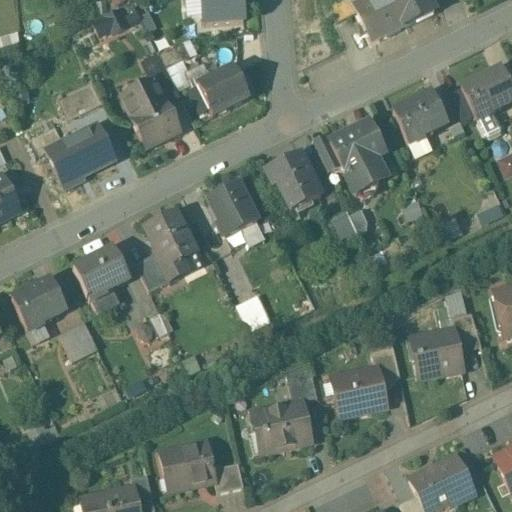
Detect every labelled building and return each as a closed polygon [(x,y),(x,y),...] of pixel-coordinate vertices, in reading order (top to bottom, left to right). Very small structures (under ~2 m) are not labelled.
[(198,0),(201,31),(243,27),(241,0),(198,0)] [(358,0),(365,14),(355,19),(370,49),(402,33),(432,18),(423,0),(358,0)] [(105,24),(87,31),(91,42),(138,27),(132,9),(119,13),(118,9),(102,14),(105,24)] [(303,28),(308,49),(323,45),(318,24),(303,28)] [(15,36),(0,38),(0,48),(16,46),(15,36)] [(180,48),(157,60),(163,73),(164,75),(187,63),(180,48)] [(163,73),(148,81),(152,90),(153,89),(162,108),(163,108),(165,113),(179,106),(164,75),(163,73)] [(231,74),(195,91),(210,123),(246,105),(231,74)] [(511,103),(498,75),(458,94),(475,127),(492,119),(490,117),(511,105),(511,103)] [(89,87),(57,103),(61,112),(61,111),(61,110),(66,100),(68,99),(79,120),(101,110),(89,87)] [(152,90),(119,106),(129,125),(162,108),(153,89),(152,90)] [(430,99),(391,118),(407,152),(424,143),(422,140),(445,129),(430,99)] [(129,125),(144,156),(178,139),(165,113),(163,108),(162,108),(129,125)] [(367,175),(362,177),(359,171),(382,160),(367,130),(328,149),(328,150),(338,170),(354,203),(356,202),(361,204),(372,199),(374,193),(375,192),(367,175)] [(95,134),(45,160),(63,195),(80,187),(78,181),(111,165),(95,134)] [(328,150),(317,156),(326,176),(338,170),(328,150)] [(511,155),(496,161),(502,178),(511,174),(511,155)] [(297,160),(263,177),(272,194),(276,192),(288,219),(318,205),(297,160)] [(1,182),(0,182),(0,226),(19,217),(1,182)] [(235,190),(205,205),(217,228),(214,230),(223,247),(256,230),(235,190)] [(344,216),(321,229),(331,251),(356,239),(344,216)] [(452,219),(437,226),(444,241),(459,234),(452,219)] [(173,221),(143,235),(155,259),(153,261),(166,288),(167,289),(184,281),(178,268),(193,260),(173,221)] [(112,255),(73,275),(96,320),(117,310),(110,294),(127,286),(112,255)] [(153,261),(134,270),(147,298),(166,288),(153,261)] [(49,286),(10,306),(26,339),(41,331),(40,328),(64,316),(49,286)] [(511,293),(492,298),(501,337),(511,334),(511,293)] [(445,318),(461,315),(456,294),(441,297),(445,318)] [(256,302),(235,312),(245,332),(266,321),(256,302)] [(469,320),(447,325),(450,337),(451,337),(456,360),(479,353),(469,320)] [(95,354),(83,329),(70,335),(83,360),(95,354)] [(70,335),(58,341),(71,366),(83,360),(70,335)] [(450,337),(417,345),(420,360),(412,362),(417,385),(460,375),(456,360),(451,337),(450,337)] [(391,354),(369,360),(372,375),(376,390),(378,390),(398,385),(391,354)] [(307,372),(284,384),(289,406),(314,401),(307,372)] [(372,375),(329,385),(338,424),(383,414),(378,390),(376,390),(372,375)] [(299,411),(255,421),(260,444),(263,444),(267,460),(308,451),(299,411)] [(52,424),(26,434),(31,449),(58,439),(52,424)] [(205,450),(157,460),(162,483),(168,482),(171,497),(212,488),(214,488),(211,475),(205,450)] [(511,457),(493,467),(511,503),(511,501),(511,457)] [(454,462),(430,474),(422,478),(422,477),(407,485),(415,502),(420,511),(447,511),(472,500),(454,462)] [(236,470),(211,475),(214,488),(212,488),(215,499),(241,494),(236,470)] [(151,511),(145,483),(128,486),(130,495),(134,511),(151,511)] [(134,511),(130,495),(80,506),(81,511),(134,511)] [(420,511),(415,502),(398,511),(420,511)]
